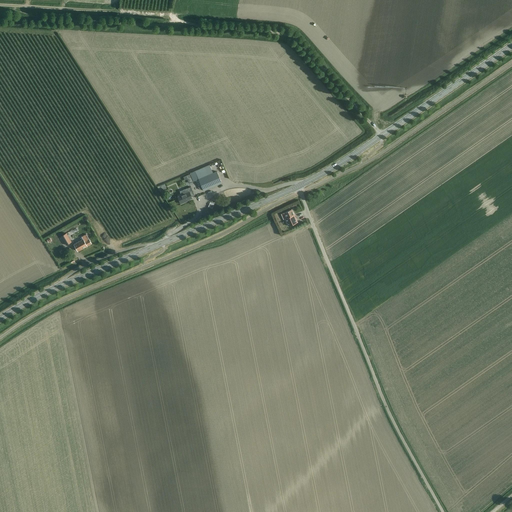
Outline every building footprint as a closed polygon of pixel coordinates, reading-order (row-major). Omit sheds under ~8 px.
[(198,169),(200,173),(215,167),(213,162),(198,169)] [(194,181),(198,179),(195,171),(190,173),(194,181)] [(217,171),(198,179),(203,191),(222,183),(217,171)] [(181,204),(185,202),(184,201),(192,198),(191,196),(194,195),(191,187),(187,188),(188,192),(178,197),(181,204)] [(297,222),(291,209),(281,214),(284,219),(285,219),(288,226),(297,222)] [(71,241),(66,233),(60,236),(65,244),(71,241)] [(83,240),(74,245),(78,252),(91,244),(88,238),(84,240),(83,240)]
